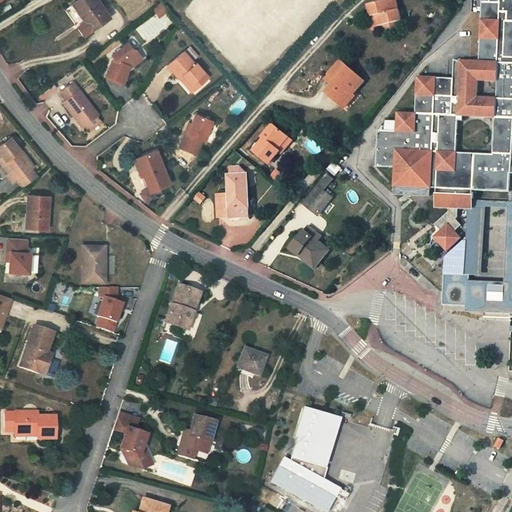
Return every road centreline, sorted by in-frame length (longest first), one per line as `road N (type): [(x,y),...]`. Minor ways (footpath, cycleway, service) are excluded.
road 1 (tertiary): [(165,237),(322,313),(378,366),(471,418),(511,426)]
road 2 (residential): [(73,511),(165,237)]
road 3 (tertiary): [(0,82),(64,161),(165,237)]
